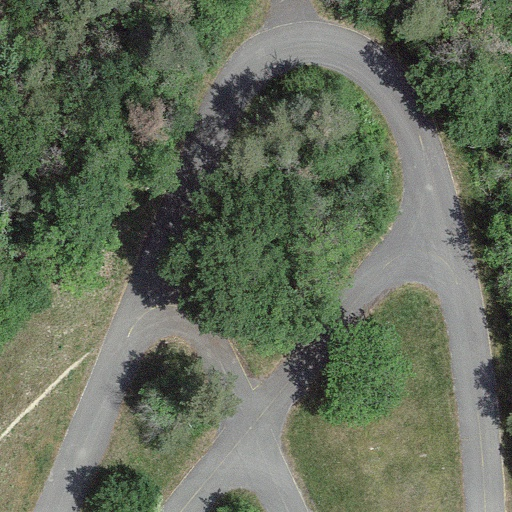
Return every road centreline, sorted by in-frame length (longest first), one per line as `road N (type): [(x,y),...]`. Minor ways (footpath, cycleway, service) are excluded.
road 1 (track): [(62,511),(216,129),(250,76),(317,46),(357,47),(402,111),(474,335),(494,511)]
road 2 (track): [(182,511),(436,217)]
road 3 (track): [(293,511),(166,252)]
